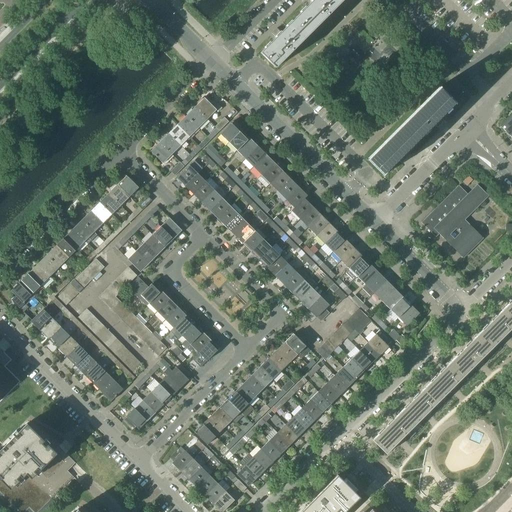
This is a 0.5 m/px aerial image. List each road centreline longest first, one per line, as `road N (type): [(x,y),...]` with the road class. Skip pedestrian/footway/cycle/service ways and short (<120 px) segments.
road 1 (residential): [(234,82),(261,66),(363,170),(347,195)]
road 2 (residential): [(138,460),(0,323)]
road 3 (residential): [(332,441),(453,319),(453,307)]
road 4 (residential): [(0,271),(121,151)]
road 5 (residential): [(246,349),(282,313),(205,234)]
road 6 (residential): [(347,195),(234,82)]
road 7 (residential): [(138,460),(246,349)]
road 8 (residential): [(373,221),(466,131)]
road 9 (residential): [(121,151),(210,62)]
road 10 (tertiary): [(0,86),(87,0)]
